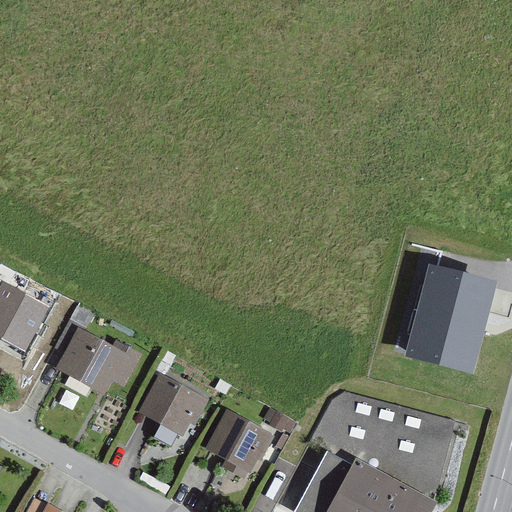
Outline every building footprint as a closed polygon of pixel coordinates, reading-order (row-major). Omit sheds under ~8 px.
[(431,266),(406,358),(473,376),(498,284),(431,266)] [(0,343),(27,358),(50,313),(10,292),(17,280),(0,271),(0,343)] [(125,393),(143,359),(129,352),(126,358),(80,334),(58,376),(105,400),(112,387),(125,393)] [(195,430),(207,406),(159,381),(139,419),(160,430),(154,441),(171,450),(177,440),(182,443),(190,427),(195,430)] [(295,426),(269,414),(264,425),(289,437),(295,426)] [(253,478),(273,440),(226,416),(206,455),(228,466),(224,472),(243,482),(247,475),(253,478)] [(433,511),(436,506),(354,466),(331,511),(433,511)] [(56,511),(36,501),(29,511),(56,511)]
